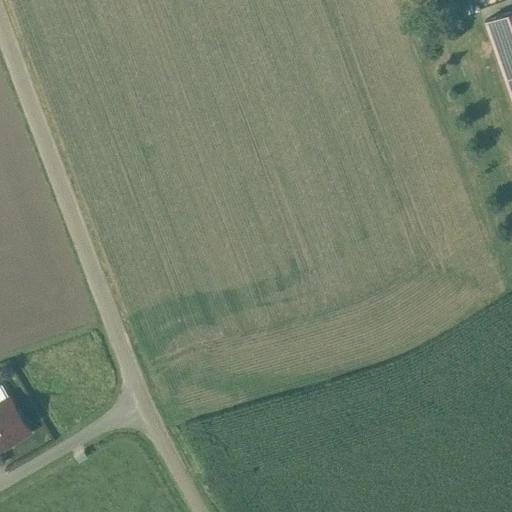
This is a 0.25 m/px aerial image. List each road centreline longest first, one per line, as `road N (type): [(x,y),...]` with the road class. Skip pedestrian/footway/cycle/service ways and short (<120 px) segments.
road 1 (unclassified): [(2,0),(146,392)]
road 2 (unclassified): [(0,477),(146,392)]
road 3 (unclassified): [(146,392),(214,511)]
